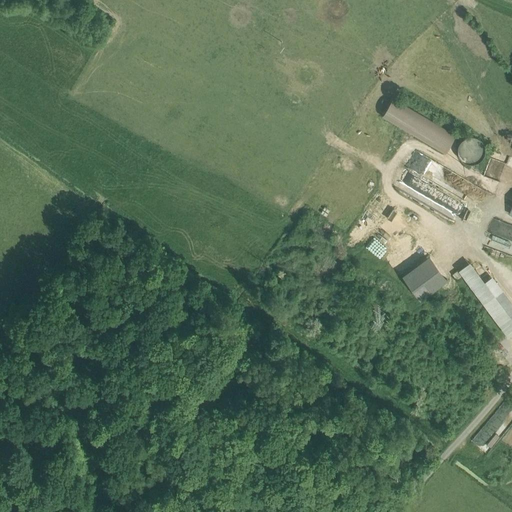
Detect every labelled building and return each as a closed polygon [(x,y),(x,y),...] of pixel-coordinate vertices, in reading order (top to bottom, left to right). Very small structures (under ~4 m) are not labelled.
[(388,0),(387,5),(380,4),(377,17),(385,19),(387,10),(398,12),(400,1),(391,0),(388,0)] [(456,133),(392,97),(382,115),(445,152),(456,133)] [(484,154),(485,148),(484,143),(481,139),(476,136),(471,135),(466,136),(461,139),(458,143),(457,149),(458,154),(462,158),(466,161),(471,162),(477,161),(481,158),(484,154)] [(485,190),(418,150),(407,166),(474,206),(485,190)] [(506,163),(490,157),(483,175),(499,181),(506,163)] [(373,191),(350,234),(361,240),(384,197),(373,191)] [(511,224),(494,217),(489,231),(511,239),(511,224)] [(511,239),(489,231),(484,245),(511,255),(511,239)] [(429,254),(402,273),(420,297),(447,278),(429,254)] [(510,303),(486,271),(480,275),(471,262),(460,270),(508,335),(511,331),(511,318),(504,307),(510,303)] [(511,391),(496,410),(511,423),(511,391)]
